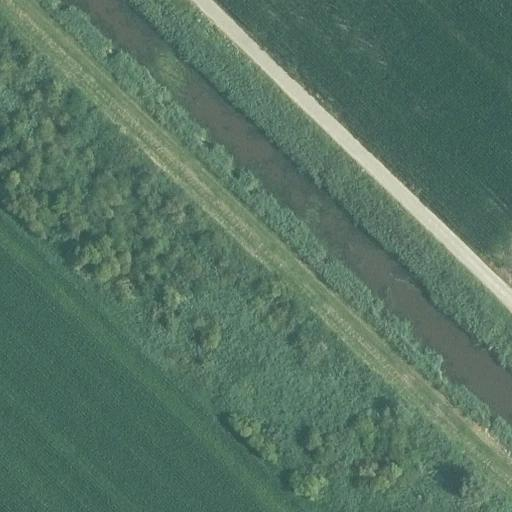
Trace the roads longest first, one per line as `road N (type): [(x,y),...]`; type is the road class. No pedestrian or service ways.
road 1 (track): [(7,0),(511,482)]
road 2 (track): [(200,0),(511,300)]
